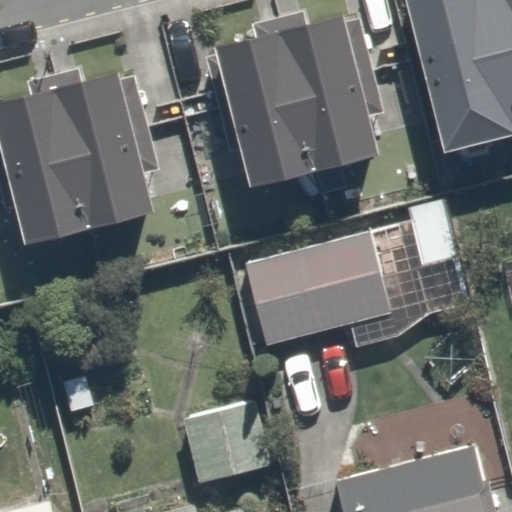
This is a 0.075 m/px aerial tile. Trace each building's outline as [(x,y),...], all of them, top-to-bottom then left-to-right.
[(229,0),(173,0),(180,33),(234,22),(229,0)] [(511,0),(404,0),(443,149),(511,131),(511,0)] [(253,32),(214,42),(249,184),(379,151),(370,114),(384,111),(360,16),(346,20),(343,9),(309,18),(306,7),(252,21),(253,32)] [(29,90),(0,97),(0,143),(24,242),(154,209),(145,172),(159,169),(135,74),(121,78),(118,67),(84,76),(81,65),(27,79),(29,90)] [(447,209),(240,260),(260,342),(467,292),(447,209)] [(258,400),(189,416),(204,483),(273,467),(258,400)] [(496,511),(477,448),(341,489),(348,511),(496,511)] [(271,511),(262,479),(142,511),(271,511)] [(61,511),(57,494),(0,508),(0,511),(61,511)]
